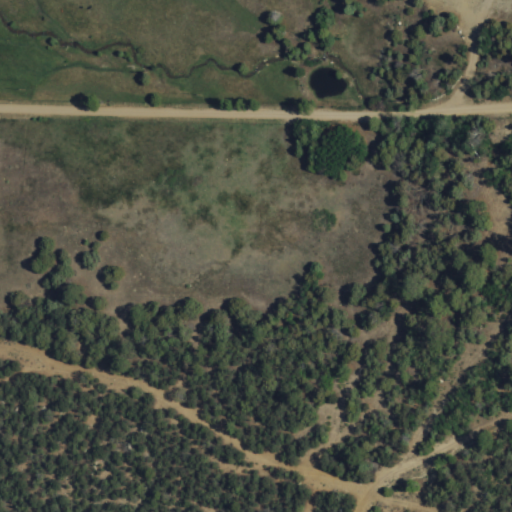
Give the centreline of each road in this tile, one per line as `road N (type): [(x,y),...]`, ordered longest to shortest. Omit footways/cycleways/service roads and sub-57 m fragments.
road 1 (residential): [(240,0),(0,17)]
road 2 (residential): [(367,511),(511,409)]
